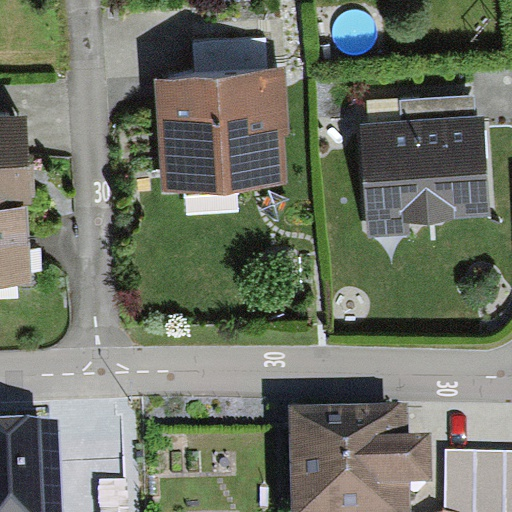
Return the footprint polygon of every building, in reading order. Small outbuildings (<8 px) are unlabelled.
[(285,60),(156,66),(162,182),(287,175),(285,126),(289,126),(285,60)] [(34,193),(29,100),(0,101),(0,275),(33,274),(29,194),(34,193)] [(362,112),(367,229),(413,227),(412,212),(488,209),(484,107),(362,112)] [(0,511),(62,511),(58,419),(0,421),(0,511)] [(261,426),(263,511),(392,511),(425,510),(423,460),(395,460),(394,423),(261,426)] [(511,511),(511,462),(442,463),(443,511),(511,511)]
